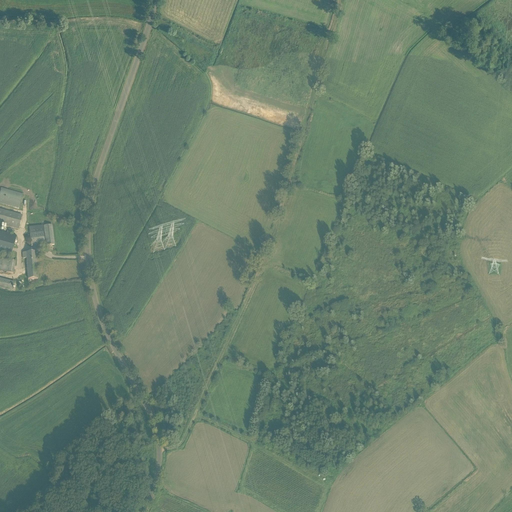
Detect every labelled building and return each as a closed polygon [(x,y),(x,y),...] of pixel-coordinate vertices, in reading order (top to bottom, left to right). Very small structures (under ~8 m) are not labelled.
[(19,208),(23,194),(1,188),(0,191),(0,203),(18,209),(18,208),(19,208)] [(0,224),(18,230),(22,215),(0,209),(0,224)] [(54,245),(52,225),(47,226),(43,226),(29,227),(31,246),(46,244),(46,246),(54,245)] [(0,253),(11,256),(16,236),(9,234),(10,231),(8,231),(7,234),(0,231),(0,253)] [(38,279),(36,252),(31,252),(22,253),(22,259),(26,258),(28,279),(38,279)] [(0,272),(13,274),(16,262),(0,259),(0,272)] [(0,288),(11,291),(14,282),(0,278),(0,288)]
